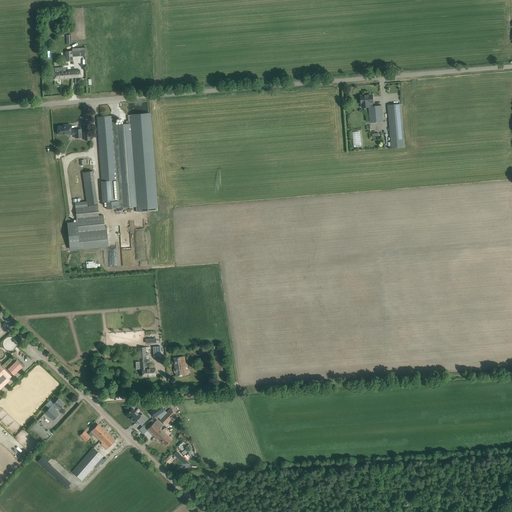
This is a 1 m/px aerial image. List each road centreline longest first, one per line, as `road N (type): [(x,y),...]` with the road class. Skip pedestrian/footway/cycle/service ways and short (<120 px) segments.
road 1 (unclassified): [(0,107),(511,66)]
road 2 (tertiary): [(207,511),(0,310)]
road 3 (unknown): [(87,393),(234,387)]
